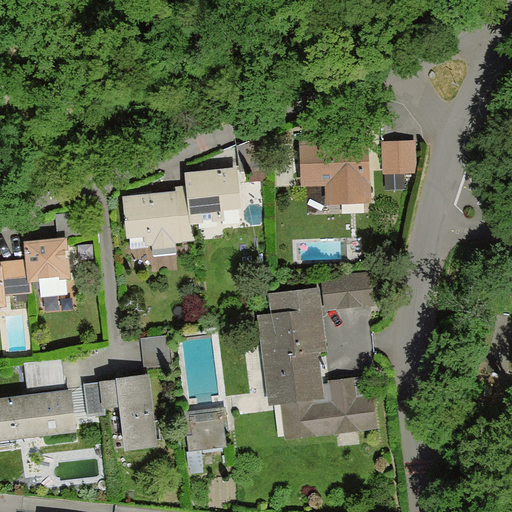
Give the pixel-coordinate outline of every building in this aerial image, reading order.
[(371,140),(302,142),(303,187),(330,187),(330,206),(372,205),(371,140)] [(414,142),(385,143),(386,174),(415,174),(414,142)] [(243,210),(240,169),(187,172),(188,192),(126,196),(129,238),(149,237),(150,245),(197,242),(196,223),(206,222),(206,212),(243,210)] [(21,265),(0,267),(0,307),(2,308),(1,297),(29,295),(28,283),(37,282),(38,299),(67,297),(62,239),(85,237),(83,214),(54,216),(56,240),(19,243),(21,265)] [(371,272),(325,276),(328,309),(375,305),(371,272)] [(275,316),(262,318),(273,404),(283,403),(287,439),(375,429),(370,379),(322,385),(318,351),(326,350),(319,291),(273,296),(275,316)] [(142,338),(145,370),(172,368),(169,336),(142,338)] [(29,393),(66,388),(64,373),(63,359),(25,364),(29,393)] [(146,377),(79,384),(83,419),(104,417),(103,409),(115,408),(120,452),(154,448),(146,377)] [(68,392),(0,399),(0,441),(73,433),(68,392)] [(224,451),(221,416),(190,419),(192,439),(184,440),(185,454),(224,451)]
